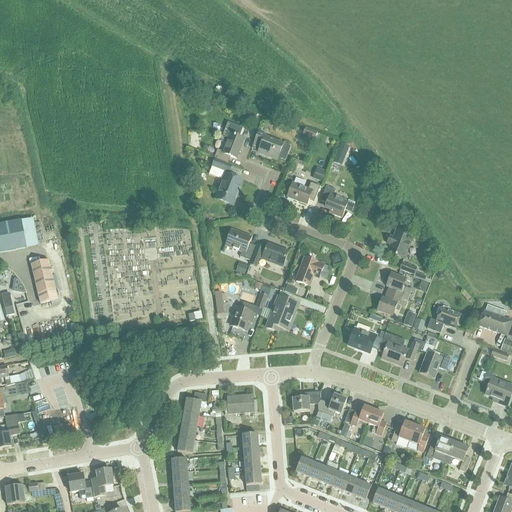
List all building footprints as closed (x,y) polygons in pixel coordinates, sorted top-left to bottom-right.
[(249,112),(246,119),(254,122),(256,115),(249,112)] [(215,159),(227,164),(230,157),(236,159),(243,140),(239,139),(243,129),(228,123),(222,140),(223,143),(227,144),(223,153),(216,150),(213,158),(215,159)] [(258,133),(251,150),(257,152),(257,153),(267,157),(266,158),(276,162),(277,159),(284,162),(290,147),(283,144),(264,137),(265,136),(258,133)] [(341,144),(337,153),(345,156),(349,147),(341,144)] [(227,164),(215,159),(212,167),(225,172),(215,200),(233,207),(243,181),(228,176),(231,166),(227,165),(227,164)] [(317,169),(313,179),(322,182),(325,173),(317,169)] [(291,185),(286,198),(305,205),(307,199),(313,201),(318,187),(309,184),(306,191),(291,185)] [(329,209),(327,215),(340,220),(343,211),(350,214),(354,204),(347,202),(346,204),(332,198),(334,191),(325,187),(319,201),(326,203),(325,207),(329,209)] [(205,209),(200,213),(206,223),(212,220),(205,209)] [(34,218),(21,221),(0,224),(0,253),(26,248),(39,246),(34,218)] [(252,238),(231,231),(225,247),(242,253),(240,258),(250,262),(255,247),(249,244),(252,238)] [(403,261),(412,238),(396,232),(393,240),(389,238),(387,244),(391,246),(387,255),(403,261)] [(261,260),(282,268),(288,252),(268,244),(265,251),(263,250),(263,249),(257,247),(250,266),(256,268),(259,259),(261,260)] [(337,255),(330,258),(333,264),(336,263),(340,261),(337,255)] [(305,258),(295,282),(309,288),(314,275),(320,278),(324,266),(305,258)] [(58,300),(56,290),(48,261),(31,266),(38,295),(40,304),(58,300)] [(414,269),(400,264),(398,271),(412,276),(414,269)] [(238,273),(244,276),(248,267),(241,265),(238,273)] [(416,273),(413,278),(425,282),(427,277),(416,273)] [(386,294),(407,302),(411,290),(403,287),(406,280),(391,274),(386,288),(388,289),(386,294)] [(287,286),(285,293),(293,296),(296,289),(287,286)] [(262,311),(270,289),(263,287),(256,308),(256,309),(262,311)] [(1,295),(4,308),(12,307),(9,294),(1,295)] [(407,302),(386,294),(384,300),(381,299),(377,312),(391,317),(394,310),(398,312),(400,306),(405,308),(407,302)] [(298,305),(278,297),(266,329),(274,332),(276,327),(288,332),(298,305)] [(22,312),(35,305),(32,299),(19,306),(22,312)] [(311,303),(309,308),(326,313),(327,308),(311,303)] [(237,308),(231,327),(246,332),(250,320),(253,321),(255,315),(260,317),(262,311),(256,309),(256,308),(244,304),(242,310),(237,308)] [(484,312),(478,327),(507,337),(508,336),(511,323),(511,321),(500,317),(502,311),(487,306),(485,312),(484,312)] [(430,320),(427,329),(440,335),(443,325),(455,330),(461,316),(441,308),(436,322),(430,320)] [(194,314),(188,315),(190,322),(195,321),(202,319),(201,313),(201,312),(194,314)] [(370,315),(369,319),(380,324),(382,319),(370,315)] [(418,320),(414,329),(420,331),(421,332),(425,323),(418,320)] [(348,347),(369,355),(376,336),(369,334),(368,335),(355,330),(348,347)] [(23,333),(17,335),(21,348),(27,347),(23,333)] [(383,340),(379,351),(383,353),(381,359),(401,367),(407,351),(402,349),(405,341),(386,333),(385,334),(383,340)] [(511,341),(506,339),(501,351),(510,354),(511,348),(511,341)] [(412,362),(419,346),(413,344),(412,343),(406,359),(412,362)] [(493,350),(490,356),(506,362),(509,356),(493,350)] [(426,354),(419,374),(434,380),(438,368),(445,371),(450,359),(438,354),(437,358),(426,354)] [(7,367),(0,368),(0,386),(2,387),(0,381),(5,380),(6,386),(21,383),(19,376),(9,378),(7,367)] [(507,407),(511,393),(511,387),(494,380),(495,378),(487,375),(484,384),(489,386),(485,396),(497,400),(496,403),(507,407)] [(26,384),(15,385),(15,387),(17,396),(30,394),(26,384)] [(17,396),(15,387),(0,389),(0,410),(4,410),(3,404),(6,404),(5,397),(17,396)] [(220,403),(221,391),(211,390),(211,402),(220,403)] [(320,402),(321,401),(320,393),(302,394),(303,399),(293,400),(294,413),(310,412),(309,406),(318,405),(320,402)] [(240,397),(241,415),(258,413),(257,401),(253,401),(253,396),(240,397)] [(318,413),(313,426),(318,427),(321,419),(330,423),(332,418),(333,418),(335,413),(341,415),(347,400),(334,396),(330,405),(321,401),(320,402),(318,405),(318,413)] [(241,415),(240,397),(227,398),(228,403),(224,404),(225,416),(241,415)] [(187,400),(185,413),(199,416),(201,402),(187,400)] [(368,425),(374,411),(364,407),(361,414),(350,410),(345,423),(361,429),(363,423),(368,425)] [(384,415),(374,411),(368,425),(374,427),(371,433),(382,437),(387,424),(381,422),(384,415)] [(199,416),(185,413),(182,426),(197,429),(199,416)] [(0,435),(0,449),(11,448),(10,437),(19,435),(16,415),(5,417),(7,426),(1,427),(2,435),(0,435)] [(409,443),(415,426),(405,422),(403,427),(397,424),(391,441),(397,443),(396,445),(406,449),(409,443)] [(345,425),(341,437),(350,440),(352,435),(348,433),(350,428),(345,425)] [(197,429),(182,426),(180,439),(195,441),(197,429)] [(425,430),(415,426),(409,443),(419,446),(417,451),(423,453),(429,437),(424,434),(425,430)] [(310,441),(308,428),(296,430),(298,443),(310,441)] [(243,449),(259,448),(258,435),(242,436),(243,449)] [(446,464),(455,442),(449,439),(448,441),(440,438),(440,439),(434,437),(426,458),(432,461),(433,459),(446,464)] [(195,441),(180,439),(178,452),(192,455),(195,441)] [(455,442),(446,464),(450,465),(453,459),(462,463),(459,471),(466,473),(471,460),(465,457),(468,449),(460,446),(461,444),(455,442)] [(259,448),(243,449),(244,461),(260,460),(259,448)] [(389,456),(391,450),(385,448),(383,454),(389,456)] [(336,460),(340,463),(345,457),(340,454),(336,460)] [(308,478),(314,464),(302,459),(296,473),(308,478)] [(187,460),(172,461),(173,474),(188,473),(187,460)] [(260,472),(260,460),(244,461),(245,473),(260,472)] [(325,468),(314,464),(308,478),(319,483),(325,468)] [(325,468),(319,483),(331,487),(336,473),(325,468)] [(114,486),(111,470),(97,473),(99,483),(93,484),(95,497),(106,496),(104,487),(114,486)] [(261,485),(260,472),(245,473),(247,493),(259,492),(259,485),(261,485)] [(188,473),(173,474),(173,476),(174,488),(189,486),(188,475),(188,473)] [(348,478),(336,473),(331,487),(342,492),(348,478)] [(83,475),(68,477),(71,493),(79,492),(81,500),(87,499),(93,498),(90,483),(85,484),(83,475)] [(359,482),(348,478),(342,492),(354,497),(359,482)] [(359,482),(354,497),(365,501),(371,487),(359,482)] [(46,490),(45,483),(29,485),(29,492),(46,490)] [(25,504),(23,486),(5,488),(7,506),(25,504)] [(189,486),(174,488),(174,490),(175,501),(190,500),(189,489),(189,486)] [(384,509),(390,495),(378,490),(373,504),(384,509)] [(499,498),(493,511),(509,511),(511,505),(511,495),(507,494),(505,500),(499,498)] [(390,495),(384,509),(391,511),(396,511),(402,500),(390,495)] [(190,500),(175,501),(175,505),(175,511),(190,511),(190,503),(190,500)] [(402,500),(396,511),(409,511),(413,504),(402,500)]
